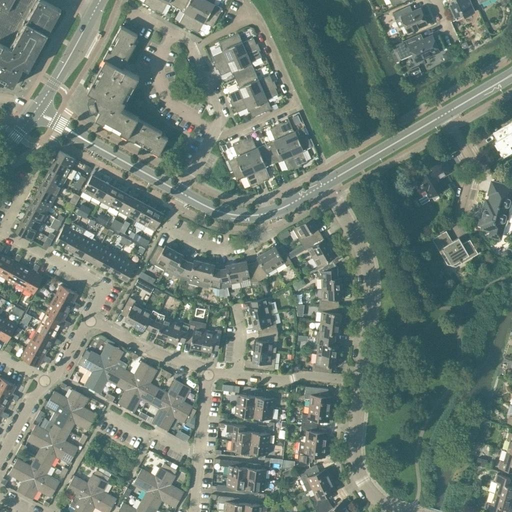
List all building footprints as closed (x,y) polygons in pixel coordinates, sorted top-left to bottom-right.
[(0,0),(0,42),(9,47),(34,0),(0,0)] [(0,78),(14,86),(19,77),(21,78),(22,78),(31,72),(29,69),(61,10),(43,0),(34,0),(9,47),(0,42),(0,78)] [(176,7),(179,0),(156,0),(153,8),(162,13),(167,2),(176,7)] [(179,22),(188,27),(199,7),(185,0),(179,0),(176,7),(185,12),(179,22)] [(203,0),(199,7),(217,17),(222,8),(213,3),(215,0),(203,0)] [(450,0),(449,4),(456,20),(475,11),(469,0),(450,0)] [(188,27),(198,32),(203,22),(212,27),(217,17),(199,7),(188,27)] [(405,25),(408,32),(427,24),(420,8),(407,14),(404,7),(392,13),(399,27),(405,25)] [(119,133),(159,154),(168,138),(161,134),(162,131),(138,118),(138,117),(122,108),(139,76),(123,67),(136,43),(134,41),(138,34),(121,25),(99,65),(101,66),(88,90),(96,95),(95,98),(88,100),(91,109),(92,112),(97,115),(96,118),(120,131),(119,133)] [(228,37),(237,56),(257,47),(253,37),(242,42),(238,33),(228,37)] [(416,36),(394,45),(401,59),(413,54),(416,61),(439,51),(432,35),(418,41),(417,39),(417,38),(416,36)] [(216,65),(237,56),(228,37),(219,41),(223,51),(212,55),(216,65)] [(237,56),(245,75),(255,71),(251,61),(262,57),(257,47),(237,56)] [(235,79),(245,75),(237,56),(216,65),(220,75),(231,70),(235,79)] [(245,75),(253,93),(274,84),(270,75),(259,80),(255,71),(245,75)] [(233,102),(253,93),(245,75),(235,79),(239,88),(228,93),(233,102)] [(253,93),(261,113),(271,108),(267,99),(278,94),(274,84),(253,93)] [(248,107),(252,117),(261,113),(253,93),(233,102),(237,112),(248,107)] [(279,124),(288,145),(308,137),(303,127),(294,131),(289,120),(279,124)] [(495,141),(503,156),(511,150),(511,121),(493,132),(497,140),(495,141)] [(266,143),(270,153),(288,145),(279,124),(270,129),(275,140),(266,143)] [(242,141),(251,161),(270,153),(266,143),(256,147),(252,136),(242,141)] [(308,137),(288,145),(297,166),(307,161),(302,150),(312,146),(308,137)] [(232,170),(251,161),(242,141),(232,145),(237,156),(228,160),(232,170)] [(288,145),(270,153),(274,163),(283,159),(288,170),(297,166),(288,145)] [(55,159),(71,168),(76,159),(60,150),(55,159)] [(251,161),(260,182),(270,178),(265,167),(274,163),(270,153),(251,161)] [(50,168),(67,177),(71,168),(55,159),(50,168)] [(426,190),(430,197),(445,188),(439,177),(449,171),(443,159),(430,167),(431,169),(418,177),(420,180),(412,185),(418,195),(426,190)] [(246,175),(250,186),(260,182),(251,161),(232,170),(236,179),(246,175)] [(83,170),(88,172),(91,167),(86,164),(83,170)] [(45,177),(62,186),(67,177),(50,168),(45,177)] [(83,191),(92,196),(101,179),(92,174),(83,191)] [(40,186),(57,195),(62,186),(45,177),(40,186)] [(92,196),(101,201),(110,184),(101,179),(92,196)] [(490,235),(500,237),(503,225),(505,223),(506,220),(507,217),(507,214),(507,210),(511,192),(511,186),(492,181),(489,193),(490,194),(489,200),(486,200),(479,224),(482,225),(482,228),(491,230),(490,235)] [(101,201),(110,206),(119,189),(110,184),(101,201)] [(35,195),(52,204),(57,195),(40,186),(35,195)] [(110,206),(119,211),(128,194),(119,189),(110,206)] [(119,211),(128,215),(137,199),(128,194),(119,211)] [(30,204),(47,213),(52,204),(35,195),(30,204)] [(128,215),(137,220),(146,204),(137,199),(128,215)] [(25,213),(42,222),(47,213),(30,204),(25,213)] [(137,220),(146,225),(155,208),(146,204),(137,220)] [(146,225),(155,230),(164,213),(155,208),(146,225)] [(21,222),(37,231),(42,222),(25,213),(21,222)] [(302,244),(321,233),(312,217),(292,228),(302,244)] [(16,231),(32,240),(37,231),(21,222),(16,231)] [(55,241),(65,246),(77,224),(73,222),(70,227),(65,224),(55,241)] [(74,251),(83,234),(85,229),(77,224),(65,246),(74,251)] [(460,260),(461,262),(478,253),(470,239),(462,243),(459,237),(452,241),(446,230),(432,238),(439,249),(444,258),(447,256),(449,261),(455,262),(459,259),(460,260)] [(307,248),(312,257),(329,247),(321,233),(302,244),(305,250),(307,248)] [(74,251),(83,256),(92,239),(83,234),(74,251)] [(83,256),(92,261),(101,244),(92,239),(83,256)] [(92,261),(100,265),(110,249),(101,244),(92,261)] [(164,269),(174,250),(165,245),(164,247),(158,245),(149,261),(164,269)] [(266,251),(276,268),(284,263),(286,265),(291,262),(282,245),(277,248),(275,245),(266,251)] [(315,267),(318,272),(337,267),(332,258),(335,256),(329,247),(312,257),(317,266),(315,267)] [(505,256),(508,257),(511,255),(511,252),(510,249),(507,248),(504,250),(503,253),(505,256)] [(100,265),(109,270),(119,254),(110,249),(100,265)] [(173,274),(180,278),(187,261),(182,258),(184,255),(174,250),(164,269),(162,273),(168,277),(172,276),(173,274)] [(253,262),(260,280),(269,275),(267,273),(276,268),(266,251),(257,256),(258,259),(253,262)] [(109,270),(118,275),(127,258),(119,254),(109,270)] [(0,269),(0,274),(6,278),(16,261),(18,263),(20,259),(15,257),(14,260),(7,257),(0,269)] [(118,275),(128,280),(137,263),(127,258),(118,275)] [(188,283),(198,285),(204,261),(194,259),(193,262),(187,261),(180,278),(189,280),(188,283)] [(236,262),(240,281),(250,279),(250,282),(260,280),(253,262),(247,263),(246,260),(236,262)] [(6,278),(15,283),(25,266),(18,263),(16,261),(6,278)] [(209,286),(220,288),(220,269),(214,267),(215,264),(204,261),(198,285),(209,288),(209,286)] [(220,269),(220,288),(231,286),(230,283),(240,281),(236,262),(226,264),(226,268),(220,269)] [(15,283),(24,288),(34,271),(36,272),(38,269),(33,267),(32,270),(25,266),(15,283)] [(321,278),(322,288),(341,288),(341,277),(337,277),(337,267),(318,272),(318,278),(321,278)] [(24,288),(34,293),(43,276),(36,272),(34,271),(24,288)] [(61,285),(56,294),(73,303),(71,305),(75,307),(77,303),(74,301),(78,294),(61,285)] [(319,298),(319,305),(338,305),(338,298),(341,298),(341,288),(322,288),(322,298),(319,298)] [(56,294),(51,303),(68,312),(71,305),(73,303),(56,294)] [(134,324),(143,307),(134,302),(136,300),(130,297),(121,313),(126,316),(124,319),(134,324)] [(252,318),(273,313),(270,297),(251,301),(253,306),(249,307),(252,318)] [(51,303),(46,312),(63,321),(62,323),(65,325),(67,321),(64,319),(68,312),(51,303)] [(320,321),(340,323),(341,312),(338,312),(338,305),(319,305),(319,311),(321,311),(320,321)] [(151,330),(159,313),(153,310),(152,312),(143,307),(134,324),(143,329),(145,326),(151,330)] [(46,312),(41,321),(58,330),(62,323),(63,321),(46,312)] [(166,339),(173,321),(164,317),(165,315),(159,313),(151,330),(157,332),(156,335),(166,339)] [(259,333),(278,332),(273,313),(252,318),(254,328),(257,327),(259,333)] [(0,337),(7,342),(16,325),(7,320),(0,332),(0,337)] [(41,321),(36,330),(53,339),(52,341),(55,343),(57,339),(54,337),(58,330),(41,321)] [(178,339),(184,342),(189,323),(183,321),(182,324),(173,321),(166,339),(176,343),(178,339)] [(316,337),(335,339),(335,333),(339,334),(340,323),(320,321),(319,331),(317,331),(316,337)] [(190,346),(201,348),(205,329),(195,327),(195,325),(189,323),(184,342),(191,343),(190,346)] [(201,348),(211,351),(212,347),(218,348),(221,330),(215,329),(214,331),(205,329),(201,348)] [(36,330),(31,339),(48,348),(52,341),(53,339),(36,330)] [(253,349),(276,352),(278,332),(259,333),(258,339),(255,339),(253,349)] [(317,353),(336,355),(337,345),(334,344),(335,339),(316,337),(315,343),(318,343),(317,353)] [(43,357),(42,359),(45,361),(48,357),(44,355),(48,348),(31,339),(26,348),(43,357)] [(83,356),(104,368),(116,346),(108,342),(100,355),(91,350),(90,352),(86,349),(83,356)] [(104,368),(121,377),(125,369),(116,364),(123,350),(116,346),(104,368)] [(21,357),(38,366),(42,359),(43,357),(26,348),(21,357)] [(255,367),(274,369),(276,352),(253,349),(252,361),(255,362),(255,367)] [(312,369),(331,371),(332,366),(335,366),(336,355),(317,353),(316,363),(313,363),(312,369)] [(92,389),(104,368),(83,356),(79,362),(83,365),(82,366),(87,369),(85,373),(89,375),(84,385),(92,389)] [(121,377),(138,386),(149,365),(141,360),(134,374),(125,369),(121,377)] [(138,386),(154,395),(159,387),(150,382),(157,369),(149,365),(138,386)] [(116,385),(121,377),(104,368),(92,389),(100,393),(107,380),(116,385)] [(0,376),(0,388),(11,395),(10,397),(13,399),(15,395),(12,393),(16,386),(0,376)] [(126,407),(138,386),(121,377),(116,385),(125,390),(118,403),(126,407)] [(154,395),(171,404),(183,383),(175,379),(168,392),(159,387),(154,395)] [(183,383),(171,404),(193,416),(196,409),(192,407),(193,406),(183,401),(191,387),(183,383)] [(150,403),(154,395),(138,386),(126,407),(134,412),(141,398),(150,403)] [(310,399),(309,406),(330,409),(332,396),(327,396),(328,388),(305,386),(304,398),(310,399)] [(0,388),(0,400),(6,404),(10,397),(11,395),(0,388)] [(50,398),(71,410),(80,393),(73,388),(68,398),(54,390),(50,398)] [(80,393),(71,410),(92,422),(97,414),(83,406),(88,397),(80,393)] [(236,404),(254,406),(256,396),(237,393),(236,404)] [(152,421),(160,426),(171,404),(154,395),(150,403),(159,408),(152,421)] [(254,406),(273,408),(274,398),(256,396),(254,406)] [(50,420),(62,427),(71,410),(50,398),(45,406),(54,411),(50,420)] [(160,426),(167,430),(175,417),(184,422),(186,418),(190,420),(193,416),(171,404),(160,426)] [(235,414),(253,416),(254,406),(236,404),(235,414)] [(253,416),(272,418),(273,408),(254,406),(253,416)] [(302,414),(301,424),(317,425),(317,420),(329,421),(330,409),(309,406),(308,414),(302,414)] [(71,410),(62,427),(70,431),(75,422),(88,430),(92,422),(71,410)] [(31,432),(53,444),(62,427),(50,420),(45,429),(36,424),(31,432)] [(306,434),(305,442),(326,444),(328,432),(316,431),(317,425),(301,424),(300,434),(306,434)] [(232,440),(250,442),(252,431),(246,431),(247,427),(227,425),(227,430),(233,431),(232,440)] [(62,427),(53,444),(74,455),(78,447),(65,440),(70,431),(62,427)] [(250,442),(269,444),(270,433),(252,431),(250,442)] [(35,456),(43,460),(53,444),(31,432),(27,440),(40,447),(35,456)] [(231,450),(249,452),(250,442),(232,440),(231,450)] [(297,460),(313,461),(313,455),(325,457),(326,444),(305,442),(299,441),(297,460)] [(249,452),(268,454),(269,444),(250,442),(249,452)] [(53,444),(43,460),(51,465),(56,456),(70,463),(74,455),(53,444)] [(511,471),(511,470),(511,451),(506,450),(503,461),(501,460),(499,468),(511,471)] [(13,466),(34,477),(43,460),(35,456),(31,465),(17,458),(13,466)] [(43,460),(34,477),(56,489),(60,481),(46,474),(51,465),(43,460)] [(228,475),(247,477),(248,467),(242,466),(242,463),(239,463),(239,462),(223,460),(222,465),(229,466),(228,475)] [(137,476),(158,488),(170,466),(163,463),(161,467),(160,466),(155,475),(141,468),(137,476)] [(17,490),(25,494),(34,477),(13,466),(8,473),(22,481),(17,490)] [(170,466),(158,488),(180,499),(184,491),(171,484),(176,475),(174,474),(177,470),(170,466)] [(307,491),(312,488),(331,479),(326,468),(316,473),(312,466),(298,472),(307,491)] [(247,477),(265,479),(266,469),(248,467),(247,477)] [(70,483),(91,494),(103,473),(96,469),(94,474),(93,473),(88,482),(74,475),(70,483)] [(103,473),(91,494),(112,506),(117,498),(103,491),(108,482),(107,481),(111,473),(105,469),(103,473)] [(494,492),(511,497),(511,496),(511,478),(510,478),(510,477),(497,473),(495,481),(497,482),(494,492)] [(227,486),(245,488),(247,477),(228,475),(227,486)] [(141,500),(149,504),(158,488),(137,476),(133,484),(146,491),(141,500)] [(25,494),(33,499),(38,489),(51,497),(56,489),(34,477),(25,494)] [(245,488),(264,490),(265,479),(247,477),(245,488)] [(310,498),(315,510),(329,502),(326,495),(336,490),(331,479),(312,488),(315,495),(310,498)] [(72,511),(81,511),(91,494),(70,483),(65,491),(74,496),(69,505),(75,508),(72,511)] [(158,488),(149,504),(157,509),(162,500),(175,507),(180,499),(158,488)] [(510,511),(511,505),(511,503),(510,503),(511,497),(494,492),(491,503),(488,502),(486,510),(494,511),(510,511)] [(81,511),(91,511),(95,507),(104,511),(109,511),(112,506),(91,494),(81,511)] [(224,511),(233,511),(242,511),(244,503),(239,502),(239,498),(236,498),(234,498),(233,497),(220,496),(219,501),(225,502),(224,511)] [(119,509),(123,511),(144,511),(149,504),(141,500),(136,509),(123,502),(119,509)] [(347,511),(350,510),(342,500),(333,507),(329,502),(315,510),(317,511),(347,511)] [(242,511),(261,511),(262,505),(244,503),(242,511)]
